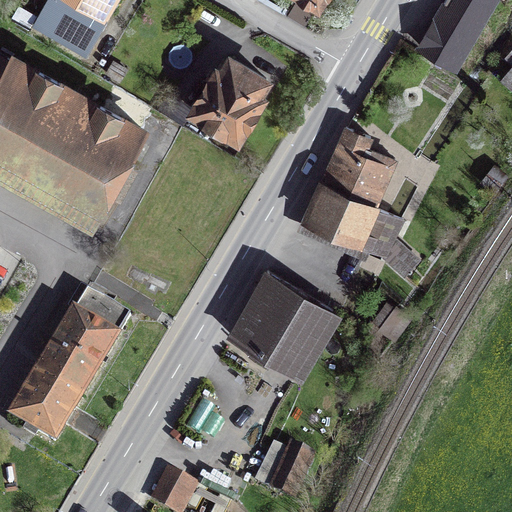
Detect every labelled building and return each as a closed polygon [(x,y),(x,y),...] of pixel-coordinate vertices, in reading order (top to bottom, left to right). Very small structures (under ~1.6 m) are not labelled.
[(75,0),(50,0),(43,11),(65,24),(78,1),(75,0)] [(75,0),(98,13),(104,0),(75,0)] [(445,0),(419,44),(454,64),(491,0),(445,0)] [(0,51),(0,171),(90,221),(92,218),(100,222),(117,191),(120,193),(133,169),(122,163),(142,128),(0,51)] [(217,68),(192,109),(237,137),(262,95),(258,93),(267,78),(230,56),(221,71),(217,68)] [(123,85),(130,73),(108,61),(101,73),(123,85)] [(511,65),(502,77),(511,85),(511,65)] [(307,217),(358,240),(374,205),(395,158),(366,146),(370,136),(346,126),(307,217)] [(495,167),(484,181),(494,189),(505,175),(495,167)] [(402,217),(374,205),(358,240),(369,246),(385,250),(383,254),(406,275),(421,258),(394,233),(402,217)] [(230,334),(299,374),(337,311),(268,270),(230,334)] [(87,288),(12,415),(55,441),(131,315),(87,288)] [(292,444),(271,487),(291,497),(312,455),(292,444)] [(169,469),(153,498),(179,511),(180,511),(195,483),(169,469)]
